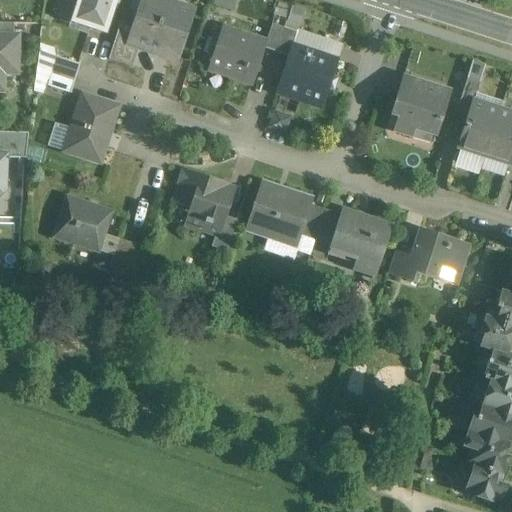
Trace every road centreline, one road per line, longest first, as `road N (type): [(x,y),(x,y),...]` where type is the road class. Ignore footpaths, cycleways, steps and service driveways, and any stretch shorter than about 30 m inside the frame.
road 1 (residential): [(343,179),(158,120)]
road 2 (residential): [(343,179),(396,0)]
road 3 (residential): [(511,237),(343,179)]
